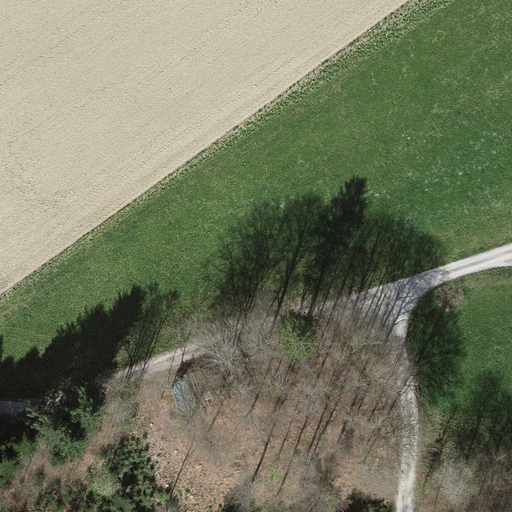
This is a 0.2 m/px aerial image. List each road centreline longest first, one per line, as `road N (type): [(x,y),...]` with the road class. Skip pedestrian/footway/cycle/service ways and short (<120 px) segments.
road 1 (track): [(26,405),(137,378),(480,260)]
road 2 (track): [(409,511),(405,391),(372,300)]
